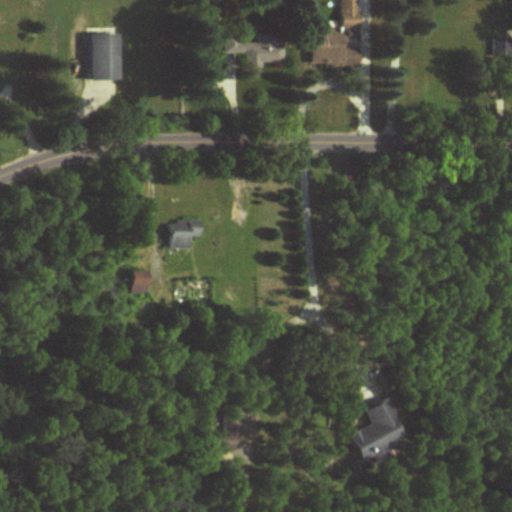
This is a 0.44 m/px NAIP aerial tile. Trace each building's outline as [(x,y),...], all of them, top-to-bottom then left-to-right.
[(356,30),(356,0),(336,0),(336,29),(308,29),(308,67),(357,67),(357,46),(344,45),(344,30),(356,30)] [(87,81),(117,81),(117,36),(87,36),(87,81)] [(242,68),(259,68),(259,63),(279,63),(279,36),(253,36),(253,43),(223,43),(223,54),(242,54),(242,68)] [(511,42),(490,44),(491,57),(511,56),(511,42)] [(187,237),(198,237),(198,222),(167,222),(167,250),(187,250),(187,237)] [(346,437),(360,465),(370,460),(373,466),(390,458),(384,446),(403,436),(385,399),(361,412),(368,425),(346,437)] [(216,446),(239,445),(238,406),(215,407),(216,446)]
